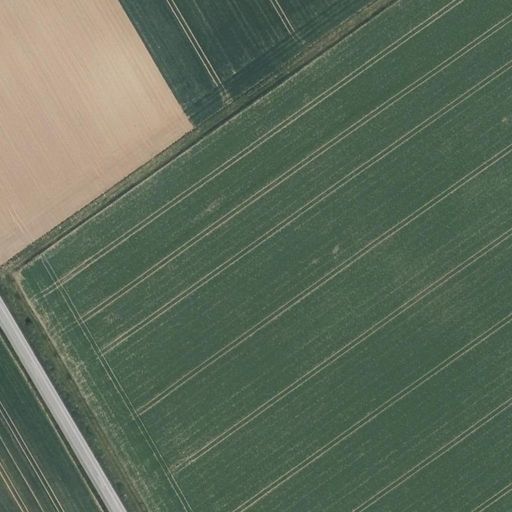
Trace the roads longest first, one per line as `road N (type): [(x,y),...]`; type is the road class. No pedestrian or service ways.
road 1 (track): [(390,0),(0,278)]
road 2 (tertiary): [(122,511),(0,303)]
